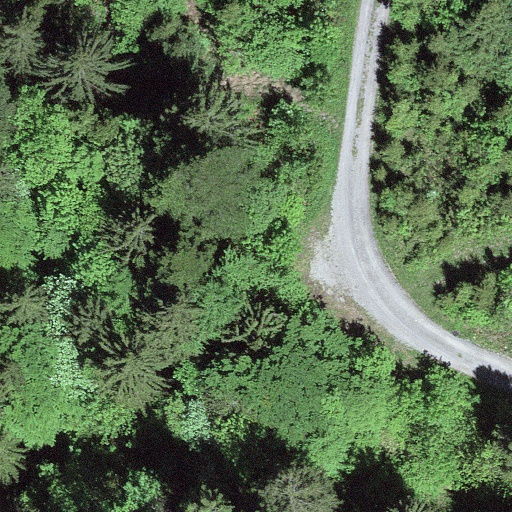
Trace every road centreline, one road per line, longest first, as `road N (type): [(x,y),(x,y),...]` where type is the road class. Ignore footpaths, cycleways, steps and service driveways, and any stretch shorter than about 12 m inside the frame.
road 1 (track): [(511,381),(466,362),(406,320),(372,279),(353,233),(350,182)]
road 2 (track): [(380,0),(350,182)]
